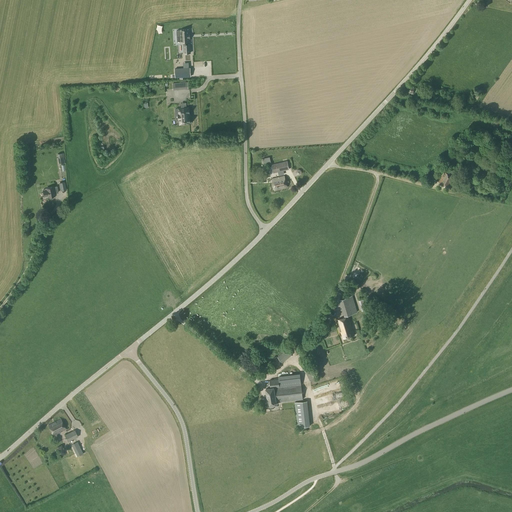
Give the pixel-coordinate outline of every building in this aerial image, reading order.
[(180,36),(177,36),(177,42),(181,41),(181,42),(185,42),(186,45),(184,45),(184,53),(190,53),(189,44),(188,44),(188,41),(189,41),(188,30),(180,30),(180,36)] [(183,68),(175,69),(175,78),(190,77),(190,68),(189,68),(183,68)] [(189,114),(189,108),(188,108),(186,108),(186,104),(181,105),(181,108),(178,108),(178,109),(175,109),(176,114),(178,114),(178,115),(179,115),(179,114),(181,114),(181,118),(179,118),(179,119),(180,124),(189,124),(189,123),(190,123),(190,117),(189,117),(189,114)] [(272,165),(274,172),(283,170),(281,164),(272,165)] [(439,182),(448,188),(454,178),(445,173),(439,182)] [(272,179),(274,190),(287,187),(284,176),(272,179)] [(42,190),(44,197),(47,196),(47,197),(55,196),(54,194),(58,193),(56,186),(46,188),(46,189),(42,190)] [(339,300),(344,316),(356,313),(351,296),(339,300)] [(337,320),(343,339),(354,335),(348,316),(337,320)] [(277,357),(282,363),(292,355),(287,349),(277,357)] [(303,366),(311,381),(316,378),(308,363),(303,366)] [(269,380),(271,388),(295,385),(294,376),(284,377),(284,378),(269,380)] [(295,385),(271,388),(266,389),(269,408),(274,407),(274,404),(276,404),(276,402),(303,399),(301,384),(295,385)] [(344,412),(338,417),(342,421),(348,416),(344,412)] [(48,425),(53,435),(66,429),(61,419),(48,425)] [(64,436),(67,441),(78,436),(75,430),(64,436)]
